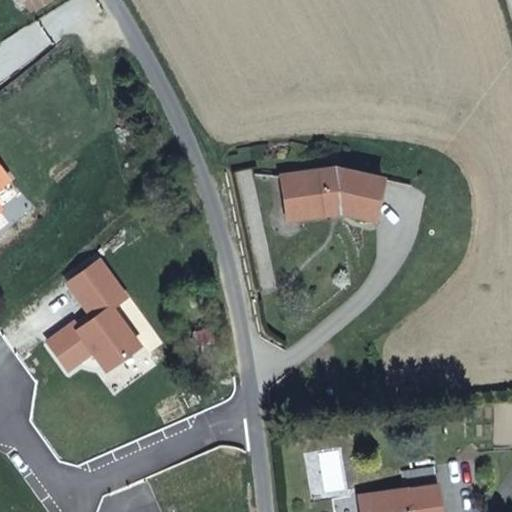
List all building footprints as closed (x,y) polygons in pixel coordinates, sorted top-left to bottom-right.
[(21,0),(29,13),(50,0),(21,0)] [(0,208),(1,208),(0,206),(0,187),(10,179),(0,167),(0,208)] [(284,177),(287,207),(300,205),(302,219),(329,215),(327,208),(341,206),(342,213),(375,221),(385,181),(338,171),(284,177)] [(300,205),(287,207),(290,220),(302,219),(300,205)] [(329,215),(342,213),(341,206),(327,208),(329,215)] [(99,261),(69,283),(95,319),(79,330),(75,324),(49,342),(68,369),(93,351),(107,369),(139,346),(111,308),(126,297),(99,261)] [(403,472),(405,490),(437,484),(434,467),(403,472)] [(441,511),(437,484),(405,490),(360,496),(362,511),(441,511)]
